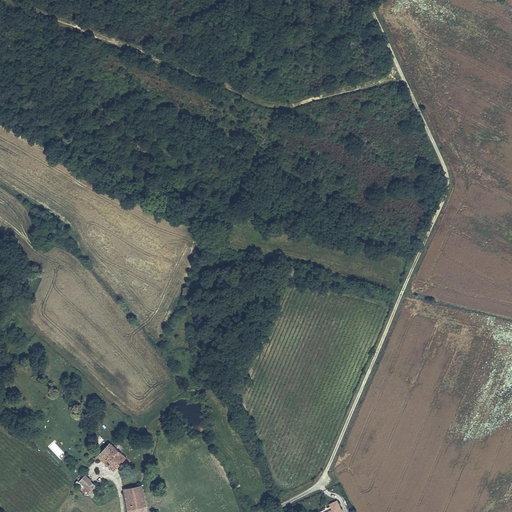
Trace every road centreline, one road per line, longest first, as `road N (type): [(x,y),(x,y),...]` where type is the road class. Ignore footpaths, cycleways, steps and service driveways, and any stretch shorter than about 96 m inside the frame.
road 1 (track): [(327,469),(445,182),(369,0)]
road 2 (track): [(402,75),(290,107),(266,104),(13,0)]
